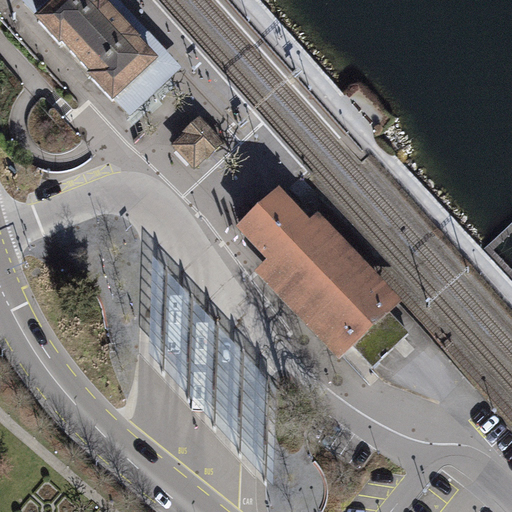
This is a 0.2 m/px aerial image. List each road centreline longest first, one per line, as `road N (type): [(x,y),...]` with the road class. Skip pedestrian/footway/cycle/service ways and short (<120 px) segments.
road 1 (residential): [(251,317),(141,195),(110,192),(0,232)]
road 2 (primary): [(0,287),(19,329),(86,418),(191,511)]
road 3 (residential): [(433,454),(384,442),(325,399)]
